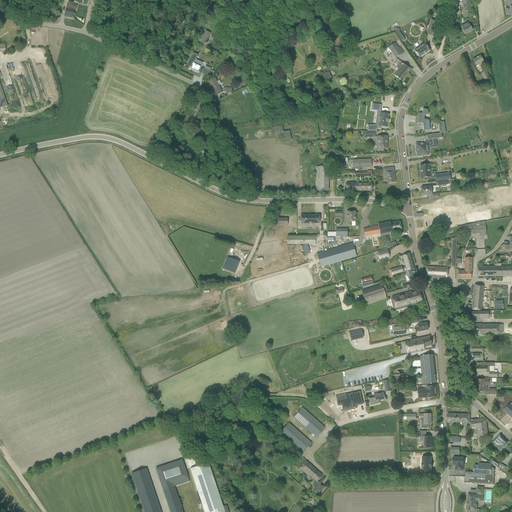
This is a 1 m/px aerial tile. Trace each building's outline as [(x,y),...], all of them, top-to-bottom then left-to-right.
[(461,0),(463,18),(471,17),(469,0),(461,0)] [(66,9),(64,15),(67,16),(67,17),(72,18),(74,11),(74,10),(76,10),(77,6),(72,5),(73,3),(68,2),(68,4),(67,3),(66,8),(66,9)] [(434,31),(437,22),(431,20),(428,29),(434,31)] [(465,35),(472,31),(467,22),(460,26),(465,35)] [(208,35),(209,33),(205,31),(198,44),(203,47),(209,36),(208,35)] [(397,49),(398,48),(395,43),(389,47),(392,53),(391,53),(395,59),(401,55),(397,49)] [(419,58),(429,51),(424,44),(414,51),(419,58)] [(184,65),(191,68),(191,69),(198,72),(201,67),(196,64),(197,63),(195,62),(195,61),(198,55),(192,53),(190,58),(186,65),(184,65)] [(483,62),(480,56),(472,60),(476,66),(479,64),(481,68),(485,66),(483,62)] [(409,69),(405,66),(400,62),(396,68),(398,70),(394,75),(400,80),(409,69)] [(490,79),(488,75),(485,71),(480,74),(485,81),(490,79)] [(324,81),(331,78),(329,72),(321,75),(324,81)] [(216,82),(217,81),(215,78),(207,82),(213,92),(212,92),(213,95),(214,94),(215,95),(221,91),(216,82)] [(193,109),(198,103),(193,99),(188,105),(193,109)] [(371,126),(367,126),(368,130),(368,131),(377,131),(377,129),(381,129),(381,127),(387,128),(387,122),(388,123),(388,122),(388,120),(389,115),(383,114),(384,112),(380,111),(381,105),(372,104),(371,110),(375,110),(375,111),(378,111),(379,114),(380,114),(379,117),(378,122),(378,126),(376,126),(376,125),(375,125),(371,126)] [(428,115),(427,110),(422,109),(422,114),(418,113),(417,123),(422,124),(423,131),(429,131),(429,130),(428,120),(423,120),(424,115),(428,115)] [(199,133),(204,126),(194,119),(189,127),(199,133)] [(416,144),(416,148),(416,149),(417,151),(416,151),(416,153),(417,153),(417,156),(426,155),(428,155),(427,146),(433,146),(432,139),(442,138),(441,133),(427,135),(427,140),(428,140),(428,142),(426,142),(426,143),(424,143),(416,144)] [(386,143),(387,143),(387,136),(377,137),(377,145),(378,145),(378,151),(383,151),(383,149),(387,149),(386,143)] [(206,159),(209,155),(202,149),(199,154),(206,159)] [(354,168),(371,167),(371,160),(353,160),(354,168)] [(419,173),(420,179),(431,177),(430,173),(429,173),(428,165),(419,166),(420,173),(419,173)] [(328,191),(328,186),(328,167),(316,167),(316,191),(328,191)] [(387,184),(395,183),(393,168),(383,169),(384,176),(386,176),(387,184)] [(435,182),(447,180),(450,180),(449,173),(435,175),(435,182)] [(363,183),(363,180),(358,180),(358,183),(346,183),(346,192),(372,191),(372,183),(363,183)] [(432,195),(432,194),(431,186),(421,187),(422,196),(427,195),(432,195)] [(442,202),(432,203),(432,204),(435,203),(435,205),(433,205),(433,210),(433,211),(434,211),(435,212),(434,212),(434,213),(444,212),(444,211),(441,212),(441,210),(448,209),(446,199),(449,199),(448,195),(449,195),(441,196),(442,202)] [(457,211),(431,214),(431,219),(425,219),(426,226),(458,222),(457,211)] [(465,215),(466,223),(492,220),(490,211),(465,215)] [(351,222),(355,222),(355,212),(346,212),(346,222),(347,222),(347,225),(351,225),(351,222)] [(301,224),(319,223),(319,215),(301,216),(301,224)] [(390,222),(387,223),(389,233),(402,231),(400,221),(390,223),(390,222)] [(486,233),(485,226),(485,222),(457,227),(457,236),(459,236),(461,235),(461,228),(471,226),(471,227),(470,228),(471,235),(486,233)] [(376,226),(370,227),(372,236),(379,234),(380,234),(380,235),(389,233),(387,223),(378,225),(378,226),(376,227),(376,226)] [(356,257),(353,248),(352,243),(326,251),(330,264),(356,257)] [(389,257),(389,256),(387,250),(377,252),(379,260),(389,257)] [(320,267),(330,264),(326,251),(317,254),(318,258),(320,267)] [(401,266),(390,270),(391,270),(392,275),(400,273),(406,271),(414,269),(409,254),(404,255),(402,256),(405,267),(402,268),(401,266)] [(227,257),(223,269),(236,273),(240,262),(227,257)] [(471,271),(472,271),(472,258),(464,258),(464,271),(458,271),(458,279),(471,279),(471,271)] [(511,267),(501,267),(500,264),(496,264),(496,267),(496,276),(511,276),(511,267)] [(447,278),(448,268),(426,267),(426,276),(447,278)] [(477,277),(496,276),(496,267),(478,267),(477,277)] [(406,271),(400,273),(401,276),(405,275),(407,275),(409,282),(417,280),(414,269),(406,271)] [(363,287),(373,284),(371,277),(361,280),(363,287)] [(384,286),(383,284),(383,283),(381,284),(361,291),(366,306),(386,299),(384,293),(385,292),(384,286)] [(481,311),(483,286),(474,285),(471,309),(481,311)] [(415,303),(422,301),(419,291),(412,293),(412,291),(392,297),(392,298),(391,298),(390,300),(392,304),(393,308),(394,309),(395,309),(396,311),(405,308),(404,307),(408,306),(409,307),(416,305),(415,303)] [(494,309),(503,309),(503,301),(494,301),(494,309)] [(415,333),(428,330),(426,323),(417,325),(417,328),(414,328),(415,333)] [(497,324),(481,325),(481,324),(470,324),(471,334),(498,334),(497,324)] [(393,336),(405,334),(404,326),(392,327),(393,336)] [(361,330),(349,332),(351,340),(356,339),(355,334),(361,332),(362,334),(362,335),(362,334),(361,330)] [(404,344),(407,354),(424,350),(423,347),(431,345),(429,336),(410,340),(410,343),(404,344)] [(422,385),(435,384),(433,355),(419,356),(422,385)] [(493,367),(494,363),(481,363),(479,363),(479,367),(476,367),(476,368),(476,373),(486,373),(488,373),(488,378),(497,378),(497,372),(489,372),(489,367),(493,367)] [(489,385),(489,379),(483,379),(483,380),(476,380),(476,392),(479,391),(479,395),(495,395),(495,389),(488,389),(488,385),(489,385)] [(428,398),(437,397),(436,386),(426,387),(426,389),(423,389),(423,391),(427,391),(428,398)] [(427,391),(423,391),(423,389),(417,390),(418,399),(428,398),(427,391)] [(348,399),(337,401),(338,406),(337,406),(338,407),(341,406),(343,411),(349,409),(350,410),(356,409),(356,406),(362,404),(362,405),(363,405),(360,392),(351,394),(348,394),(349,398),(348,399)] [(369,399),(368,399),(370,406),(371,406),(376,404),(376,405),(379,404),(379,403),(379,404),(379,403),(378,401),(381,400),(384,400),(383,393),(374,395),(374,397),(374,398),(373,398),(369,399)] [(316,437),(325,428),(302,408),(294,417),(316,437)] [(429,425),(431,425),(430,414),(418,414),(419,418),(422,418),(422,420),(420,420),(420,421),(420,428),(420,429),(429,429),(429,428),(429,425)] [(469,423),(470,415),(447,414),(447,422),(449,423),(449,425),(454,425),(454,423),(469,423)] [(487,436),(485,421),(484,419),(470,421),(471,430),(470,430),(471,435),(478,434),(478,437),(487,436)] [(311,443),(307,440),(288,423),(281,431),(304,452),(311,443)] [(419,434),(411,434),(412,437),(412,438),(419,438),(419,442),(422,442),(422,448),(426,448),(431,448),(431,437),(426,437),(419,437),(419,434)] [(506,444),(508,443),(501,436),(500,436),(499,436),(498,436),(491,443),(495,446),(498,444),(499,444),(501,444),(506,448),(506,450),(510,454),(511,451),(511,449),(508,446),(506,444)] [(422,463),(422,468),(423,473),(431,472),(431,468),(432,468),(431,463),(431,457),(422,457),(422,463)] [(453,457),(453,460),(452,460),(452,463),(453,463),(453,465),(455,466),(455,471),(463,471),(463,466),(463,464),(464,458),(453,457)] [(497,468),(499,463),(490,458),(491,464),(497,468)] [(155,469),(169,511),(182,511),(174,487),(189,482),(182,460),(155,469)] [(308,472),(312,467),(305,461),(299,468),(306,475),(309,472),(308,472)] [(204,511),(224,511),(208,463),(190,469),(204,511)] [(465,477),(464,483),(493,485),(494,470),(491,467),(479,466),(474,466),(474,467),(474,473),(465,472),(465,477)] [(317,482),(322,476),(312,467),(308,472),(309,472),(306,475),(308,476),(308,475),(314,481),(313,482),(313,488),(315,490),(314,491),(318,495),(325,487),(320,483),(320,484),(317,482)] [(160,511),(146,469),(131,474),(143,511),(160,511)] [(465,505),(465,508),(466,509),(466,510),(467,510),(467,511),(476,511),(477,510),(477,502),(482,502),(483,496),(468,495),(468,500),(467,500),(466,504),(465,505)]
